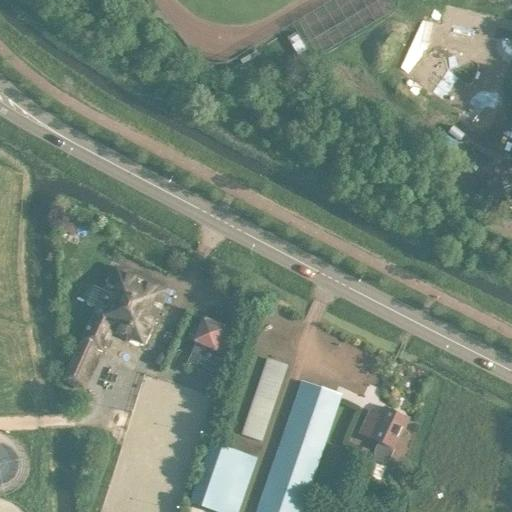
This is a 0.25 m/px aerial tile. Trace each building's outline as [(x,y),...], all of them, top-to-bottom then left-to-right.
[(101,352),(99,351),(109,331),(141,343),(166,289),(113,265),(78,341),(76,340),(59,380),(83,392),(101,352)] [(213,376),(221,379),(230,357),(224,354),(235,331),(233,330),(203,316),(192,340),(195,341),(184,364),(213,376)] [(240,434),(259,439),(285,364),(266,357),(240,434)] [(255,511),(297,511),(338,393),(300,380),(255,511)] [(388,455),(391,448),(406,417),(393,410),(382,405),(378,414),(367,409),(357,431),(376,440),(372,448),(371,458),(381,462),(388,455)] [(187,501),(219,511),(234,511),(253,457),(208,442),(187,501)] [(364,448),(356,444),(351,453),(359,457),(364,448)]
